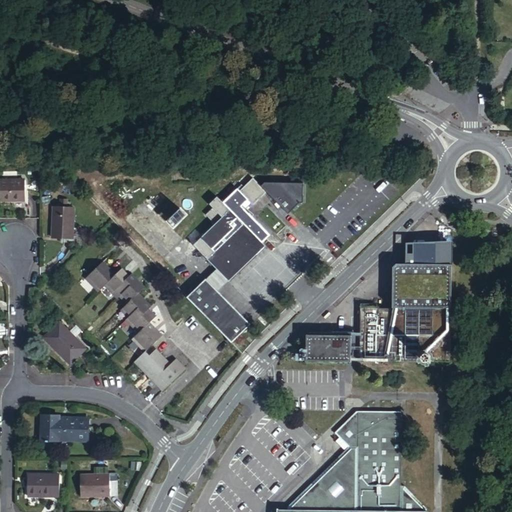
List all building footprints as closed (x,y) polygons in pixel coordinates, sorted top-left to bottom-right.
[(214,265),(228,280),(266,243),(263,241),(271,233),(243,207),(250,201),(252,203),(266,189),(288,212),(300,201),(304,201),(304,180),(265,180),(261,184),(253,176),(244,185),(241,182),(222,201),(216,195),(209,202),(212,206),(205,213),(214,223),(192,244),(211,263),(214,265)] [(22,183),(0,182),(0,203),(22,204),(22,183)] [(70,242),(70,211),(50,211),(49,242),(70,242)] [(361,304),(361,359),(451,360),(453,244),(415,244),(415,252),(407,252),(407,261),(397,261),(393,264),(393,305),(380,305),(380,304),(361,304)] [(228,280),(214,265),(204,275),(218,290),(228,280)] [(96,297),(103,290),(112,280),(100,267),(83,284),(96,297)] [(117,300),(134,285),(128,279),(126,281),(119,274),(112,280),(103,290),(115,303),(117,300)] [(218,290),(204,275),(185,294),(231,339),(250,320),(218,290)] [(125,308),(135,298),(141,292),(134,285),(117,300),(125,308)] [(131,328),(145,313),(147,311),(135,298),(125,308),(120,313),(127,320),(125,322),(131,328)] [(138,336),(149,325),(153,321),(145,313),(131,328),(138,336)] [(81,347),(54,319),(54,320),(41,333),(67,360),(81,347)] [(162,339),(149,325),(138,336),(133,341),(146,355),(162,339)] [(307,332),(306,358),(351,359),(352,329),(333,329),(333,332),(307,332)] [(164,396),(187,373),(178,364),(172,369),(158,354),(149,362),(144,357),(137,364),(152,379),(150,381),(164,396)] [(399,399),(358,398),(357,480),(359,481),(359,497),(286,497),(276,497),(275,511),(424,511),(425,498),(397,497),(397,481),(399,481),(399,474),(399,399)] [(357,480),(358,398),(355,398),(347,410),(335,419),(348,432),(286,493),(286,497),(359,497),(359,481),(357,480)] [(54,415),(37,414),(35,439),(52,440),(52,438),(85,440),(86,420),(54,418),(54,415)] [(110,477),(109,473),(80,473),(80,494),(100,494),(100,492),(110,491),(110,494),(118,494),(118,477),(110,477)] [(57,495),(57,474),(25,474),(26,495),(57,495)] [(404,474),(399,474),(399,481),(397,481),(397,497),(425,498),(425,495),(404,474)]
